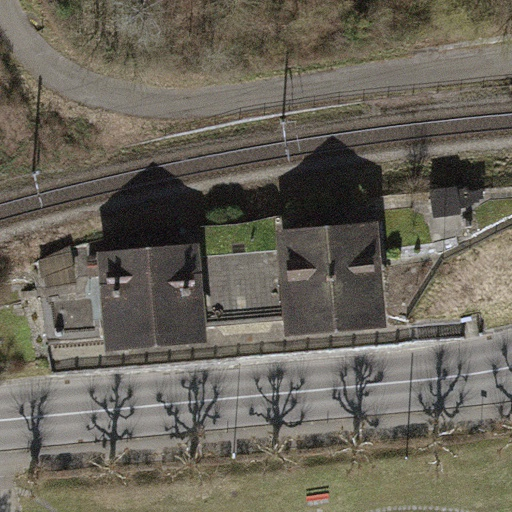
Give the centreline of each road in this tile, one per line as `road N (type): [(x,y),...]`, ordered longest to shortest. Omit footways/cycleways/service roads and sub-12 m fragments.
road 1 (track): [(511,64),(238,97),(134,96),(68,76),(11,40),(0,12)]
road 2 (tertiary): [(511,363),(0,421)]
